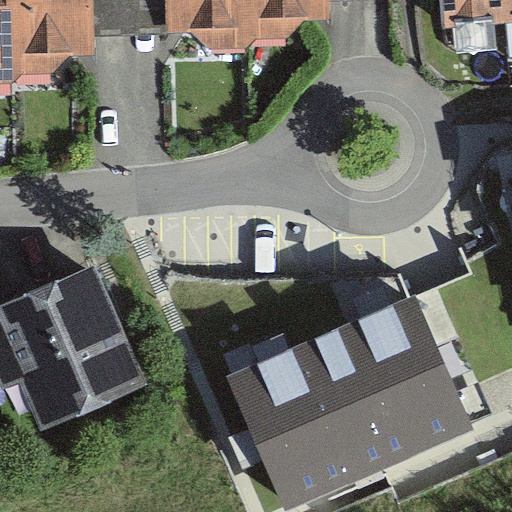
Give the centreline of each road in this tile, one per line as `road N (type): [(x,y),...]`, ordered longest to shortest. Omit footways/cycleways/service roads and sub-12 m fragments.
road 1 (residential): [(0,200),(323,165)]
road 2 (residential): [(323,165),(355,196),(386,194),(409,174),(416,144),(390,108),(359,103),(332,119),(321,149)]
